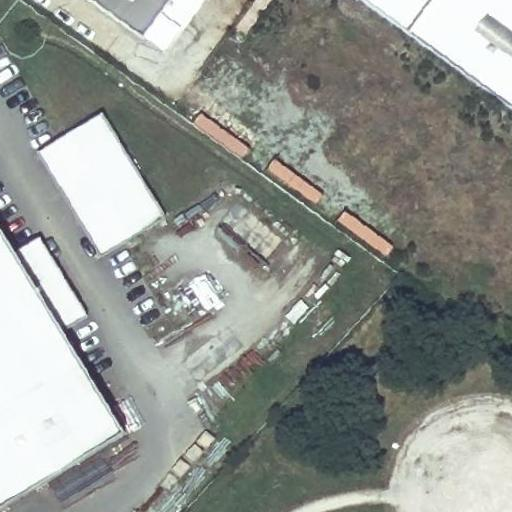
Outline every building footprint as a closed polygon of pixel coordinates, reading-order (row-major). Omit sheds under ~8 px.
[(107,0),(141,26),(161,0),(107,0)] [(511,0),(359,0),(511,111),(511,0)] [(101,113),(37,153),(100,252),(164,211),(101,113)] [(0,506),(123,432),(64,334),(89,319),(37,233),(11,248),(0,229),(0,506)] [(78,492),(110,479),(102,461),(70,474),(78,492)]
